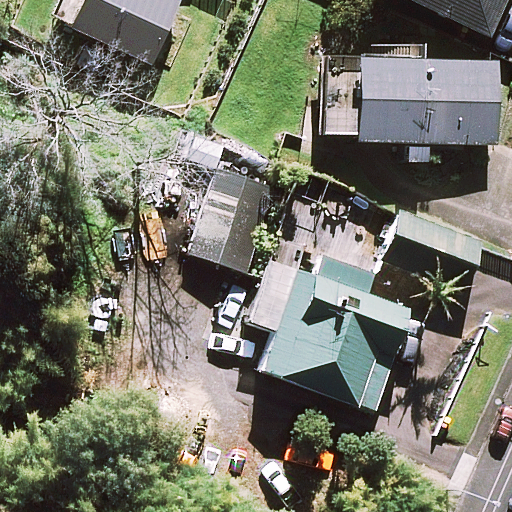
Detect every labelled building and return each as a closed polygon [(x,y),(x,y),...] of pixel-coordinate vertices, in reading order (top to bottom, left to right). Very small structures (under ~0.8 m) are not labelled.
[(61,0),(50,25),(147,68),(174,8),(155,0),(61,0)] [(396,0),(487,40),(504,0),(396,0)] [(404,145),(404,160),(436,161),(437,147),(491,150),(495,67),(419,63),(420,47),(369,45),(369,61),(322,58),(318,141),(404,145)] [(276,191),(216,167),(182,249),(242,274),(276,191)] [(477,243),(393,218),(379,266),(463,291),(477,243)] [(371,413),(403,317),(310,286),(264,270),(247,321),(273,330),(258,375),(371,413)]
